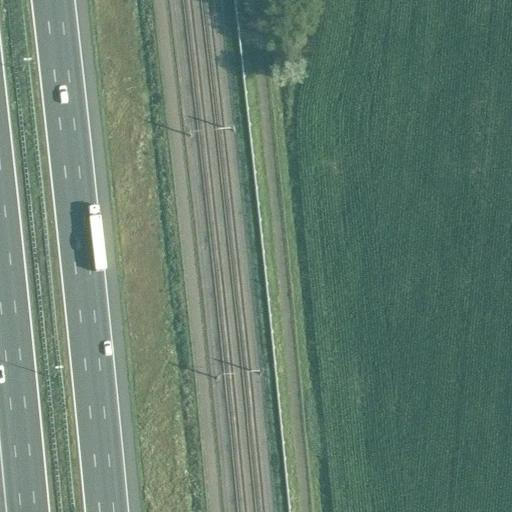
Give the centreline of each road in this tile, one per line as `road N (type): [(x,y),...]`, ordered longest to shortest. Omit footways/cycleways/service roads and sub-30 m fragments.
road 1 (motorway): [(98,511),(46,0)]
road 2 (motorway): [(0,270),(22,511)]
